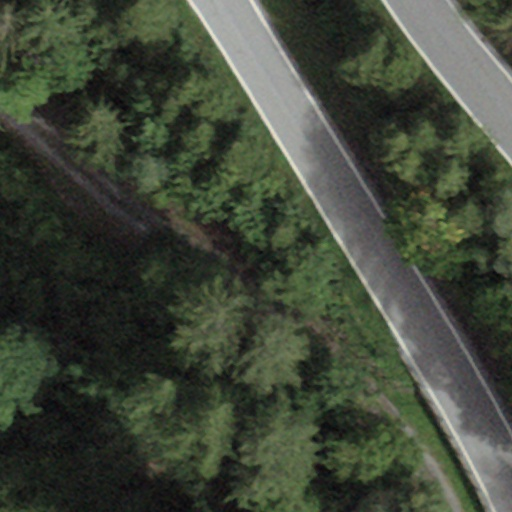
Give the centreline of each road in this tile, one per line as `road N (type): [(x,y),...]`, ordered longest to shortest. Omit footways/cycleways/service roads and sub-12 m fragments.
road 1 (track): [(0,110),(53,164),(356,381),(410,445),(445,511)]
road 2 (tertiary): [(221,0),(441,361),(511,497)]
road 3 (tertiary): [(511,123),(415,0)]
